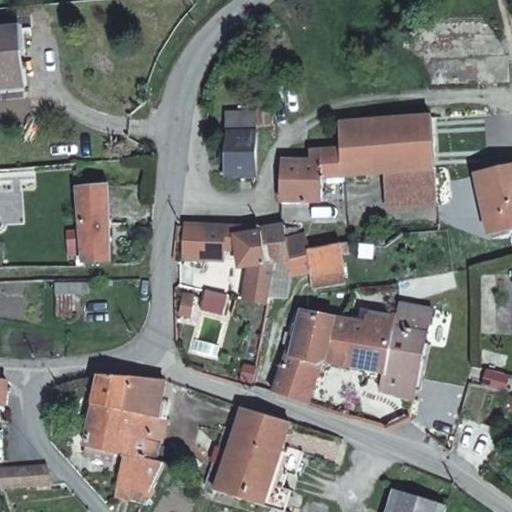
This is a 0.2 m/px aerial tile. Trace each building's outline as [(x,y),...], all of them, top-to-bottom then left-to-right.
[(23,52),(21,31),(0,32),(0,88),(21,87),(19,52),(23,52)] [(256,113),(228,114),(230,177),(257,177),(257,136),(256,113)] [(341,146),(345,176),(387,174),(437,170),(511,164),(511,114),(433,118),(433,117),(341,123),(341,146)] [(284,161),(282,207),(301,207),(302,203),(323,201),(323,185),(345,183),(345,176),(341,146),(310,148),(310,160),(284,161)] [(493,233),(511,227),(511,168),(480,176),(493,233)] [(437,170),(387,174),(388,208),(440,205),(437,170)] [(108,188),(79,190),(86,266),(111,265),(108,188)] [(252,229),(207,226),(188,225),(188,227),(180,226),(178,242),(187,243),(185,258),(226,262),(226,248),(239,250),(241,268),(253,267),(254,277),(250,277),(245,301),(270,306),(278,263),(268,265),(264,234),(264,233),(252,235),(252,229)] [(310,255),(310,249),(307,238),(287,241),(285,226),(281,226),(263,230),(264,233),(264,234),(268,265),(278,263),(310,255)] [(348,284),(344,254),(353,254),(352,242),(310,249),(310,255),(311,269),(314,289),(348,284)] [(89,284),(56,284),(57,295),(89,295),(89,284)] [(196,297),(185,296),(184,306),(194,308),(196,297)] [(410,310),(402,308),(401,314),(397,327),(429,334),(434,309),(411,304),(410,310)] [(194,308),(184,306),(182,314),(193,316),(194,308)] [(323,363),(386,373),(396,327),(397,327),(401,314),(370,308),(366,324),(342,319),(334,317),(323,363)] [(304,312),(294,354),(293,357),(320,365),(323,363),(334,317),(304,312)] [(414,399),(429,334),(397,327),(396,327),(386,373),(383,389),(414,399)] [(306,404),(320,365),(293,357),(294,354),(288,353),(274,393),(306,404)] [(115,451),(113,461),(122,463),(124,454),(130,455),(126,472),(111,472),(109,484),(118,486),(116,496),(132,499),(135,490),(140,490),(139,497),(149,498),(169,463),(155,460),(161,444),(148,440),(151,418),(128,413),(134,378),(103,375),(89,446),(115,451)] [(161,444),(169,422),(160,420),(164,402),(168,381),(134,378),(128,413),(151,418),(148,440),(161,444)] [(0,403),(2,404),(5,404),(8,382),(0,380),(0,403)] [(172,404),(164,402),(160,420),(169,422),(172,404)] [(285,446),(291,422),(244,407),(237,430),(227,427),(219,449),(229,452),(225,465),(216,461),(206,488),(282,511),(300,511),(306,495),(272,484),(277,469),(307,478),(314,456),(285,446)] [(88,455),(113,461),(115,451),(89,446),(88,455)] [(54,486),(49,465),(0,467),(0,478),(4,488),(54,486)] [(389,511),(445,511),(447,508),(396,492),(389,511)]
